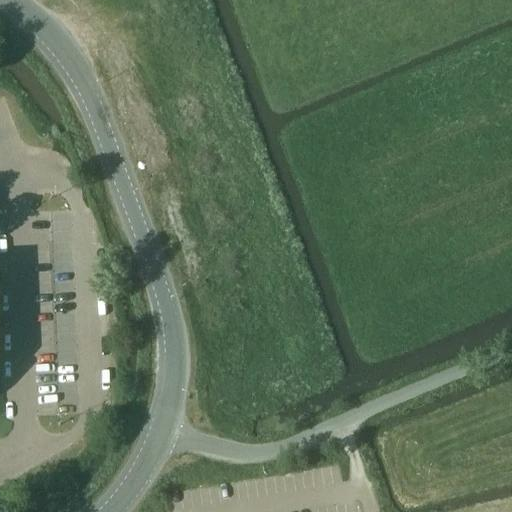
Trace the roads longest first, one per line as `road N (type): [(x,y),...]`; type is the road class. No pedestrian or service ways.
road 1 (tertiary): [(159,434),(173,377),(170,327),(118,174),(67,55),(0,2)]
road 2 (unclassified): [(159,434),(267,453),(511,352)]
